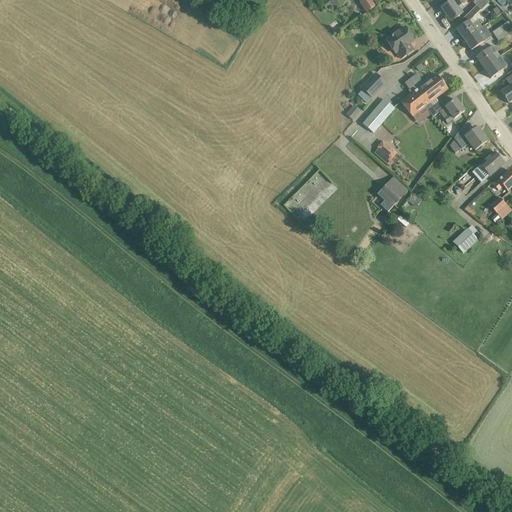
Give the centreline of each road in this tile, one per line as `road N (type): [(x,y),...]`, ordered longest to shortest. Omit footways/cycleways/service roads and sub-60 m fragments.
road 1 (unclassified): [(511,504),(268,324),(0,104)]
road 2 (track): [(0,158),(457,511)]
road 3 (tertiary): [(511,145),(410,0)]
